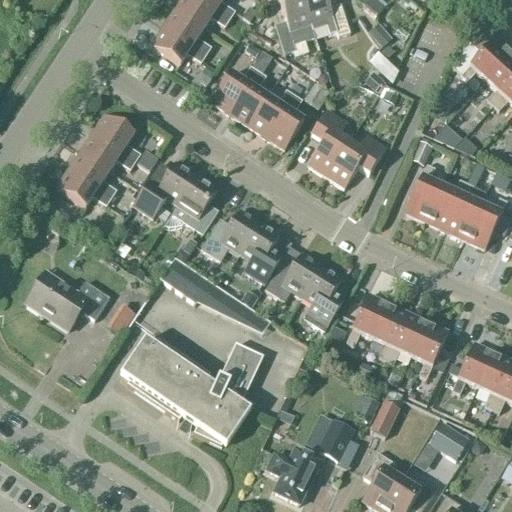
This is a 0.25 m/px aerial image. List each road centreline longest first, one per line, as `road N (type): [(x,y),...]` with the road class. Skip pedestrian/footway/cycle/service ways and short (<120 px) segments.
road 1 (residential): [(72,53),(359,240),(511,312)]
road 2 (tertiary): [(130,511),(0,423)]
road 3 (residential): [(0,163),(72,53)]
